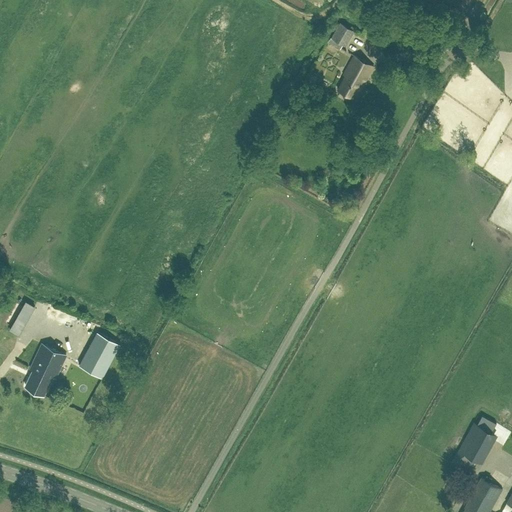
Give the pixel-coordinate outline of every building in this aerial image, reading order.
[(340,48),(352,29),(340,23),(332,37),(331,37),(328,41),(340,48)] [(355,99),(370,72),(374,66),(354,55),(344,75),(346,76),(338,89),(355,99)] [(26,301),(21,310),(30,315),(35,306),(26,301)] [(97,331),(79,364),(102,377),(121,343),(97,331)] [(56,377),(66,354),(42,343),(31,368),(33,369),(26,386),(44,394),(53,376),(56,377)] [(482,463),(498,435),(492,431),(495,425),(478,415),(451,463),(468,473),(476,459),(482,463)] [(489,511),(502,488),(481,477),(465,507),(466,507),(463,511),(489,511)]
